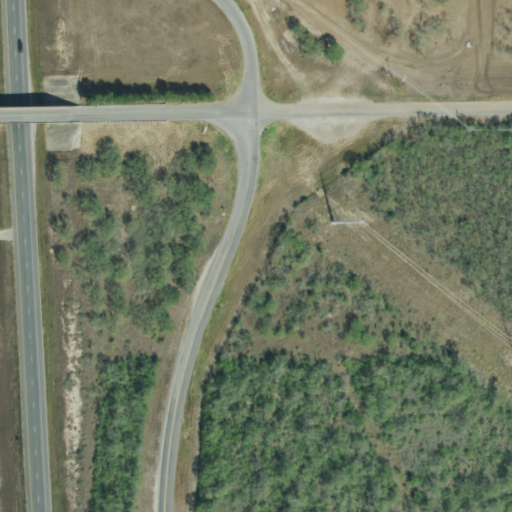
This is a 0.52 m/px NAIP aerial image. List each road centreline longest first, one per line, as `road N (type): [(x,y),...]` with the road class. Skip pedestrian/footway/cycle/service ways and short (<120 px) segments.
road 1 (motorway): [(42,511),(17,0)]
road 2 (tertiary): [(163,511),(161,460),(247,196),(255,112)]
road 3 (residential): [(255,112),(511,109)]
road 4 (tertiary): [(77,115),(255,112)]
road 5 (motorway): [(255,112),(253,55),(223,0)]
